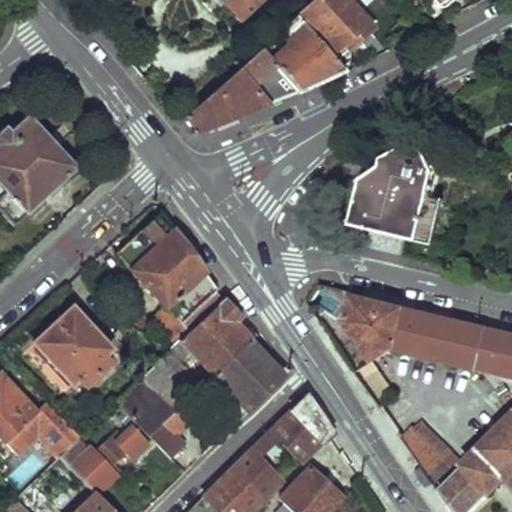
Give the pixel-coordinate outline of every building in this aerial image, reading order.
[(218,0),(239,23),(264,0),(218,0)] [(317,0),(303,13),(336,51),(352,36),(358,42),(374,28),(350,0),(317,0)] [(272,61),(297,92),(325,81),(345,72),(299,17),(280,34),(295,51),(285,50),(272,61)] [(261,49),(185,118),(199,133),(263,107),(297,92),(272,61),(262,50),(261,49)] [(0,212),(14,228),(76,172),(27,118),(8,135),(4,131),(0,134),(0,212)] [(363,182),(352,226),(424,244),(430,222),(434,223),(440,199),(435,198),(444,155),(408,148),(404,169),(410,170),(405,191),(363,182)] [(381,170),(363,182),(405,191),(410,170),(404,169),(408,148),(383,162),(381,170)] [(161,214),(116,255),(163,309),(150,320),(174,347),(192,329),(186,322),(216,291),(204,274),(193,259),(161,214)] [(377,305),(354,300),(348,323),(376,363),(392,352),(393,349),(402,311),(377,305)] [(142,377),(115,404),(133,422),(147,438),(171,415),(163,407),(156,399),(172,384),(163,374),(187,351),(212,377),(249,343),(256,338),(234,315),(221,302),(192,329),(174,347),(153,366),(142,377)] [(71,310),(33,345),(73,387),(77,383),(84,390),(113,364),(110,360),(115,356),(71,310)] [(511,336),(402,311),(393,349),(511,379),(511,422),(439,492),(452,511),(471,511),(504,480),(511,487),(511,336)] [(249,343),(212,377),(246,413),(281,379),(249,343)] [(138,346),(126,358),(142,377),(153,366),(138,346)] [(375,364),(362,373),(379,401),(393,392),(375,364)] [(35,413),(0,376),(0,437),(5,442),(19,457),(39,436),(60,459),(77,442),(80,439),(45,403),(35,413)] [(192,380),(163,407),(171,415),(184,404),(200,389),(192,380)] [(278,422),(186,511),(257,511),(262,508),(258,504),(306,456),(310,461),(332,439),(319,420),(304,397),(278,422)] [(115,404),(108,411),(126,429),(133,422),(115,404)] [(171,415),(147,438),(169,461),(182,447),(172,438),(195,416),(184,404),(171,415)] [(414,428),(401,439),(428,477),(453,454),(423,423),(416,429),(414,428)] [(77,442),(60,459),(95,496),(118,474),(111,466),(123,455),(130,462),(147,445),(131,428),(120,439),(115,434),(95,453),(89,446),(86,450),(77,442)] [(460,461),(453,454),(428,477),(435,486),(460,461)] [(287,508),(283,511),(330,511),(341,500),(307,470),(278,501),(287,508)] [(32,487),(17,502),(26,511),(110,511),(95,496),(77,511),(44,511),(50,506),(32,487)] [(26,511),(17,502),(6,511),(26,511)]
